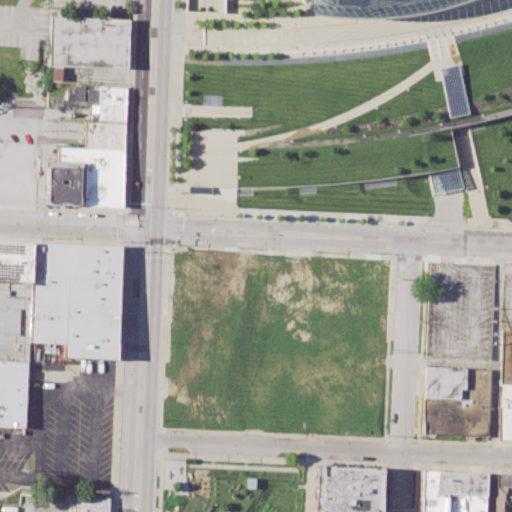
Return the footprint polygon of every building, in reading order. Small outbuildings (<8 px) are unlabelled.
[(303,0),(308,12),(334,16),(354,16),(362,16),(384,16),(409,13),(433,8),(456,1),(458,0),(303,0)] [(127,19),(125,68),(61,67),(51,66),(47,66),(48,40),(49,16),(104,18),(110,18),(127,19)] [(0,64),(15,66),(15,81),(0,79),(0,64)] [(51,66),(50,81),(60,81),(61,67),(51,66)] [(123,123),(125,123),(126,86),(98,85),(97,89),(83,89),(83,86),(73,85),(73,88),(67,88),(66,100),(98,102),(97,122),(123,123)] [(82,205),(121,207),(123,123),(97,122),(85,121),(84,148),(57,147),(57,161),(84,162),(82,205)] [(84,162),(57,161),(45,160),(44,204),(82,205),(84,162)] [(0,283),(0,239),(28,241),(26,284),(0,283)] [(28,241),(118,244),(114,358),(72,356),(61,356),(61,345),(24,343),(26,284),(28,241)] [(0,357),(0,283),(26,284),(24,343),(24,358),(0,357)] [(0,427),(0,357),(24,358),(26,369),(24,428),(0,427)] [(424,368),(487,370),(483,437),(420,434),(424,368)] [(511,384),(499,384),(497,440),(511,440),(511,384)] [(310,511),(374,511),(376,468),(312,466),(310,511)] [(484,511),(487,473),(420,470),(417,511),(484,511)] [(511,511),(511,474),(495,474),(493,511),(511,511)] [(73,511),(74,495),(108,497),(107,511),(73,511)]
